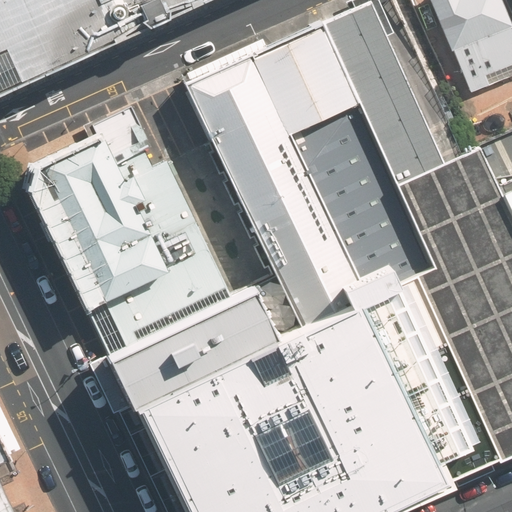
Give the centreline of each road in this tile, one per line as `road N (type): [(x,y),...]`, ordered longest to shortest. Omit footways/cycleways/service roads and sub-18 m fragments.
road 1 (residential): [(280,0),(0,126)]
road 2 (secondary): [(0,288),(108,511)]
